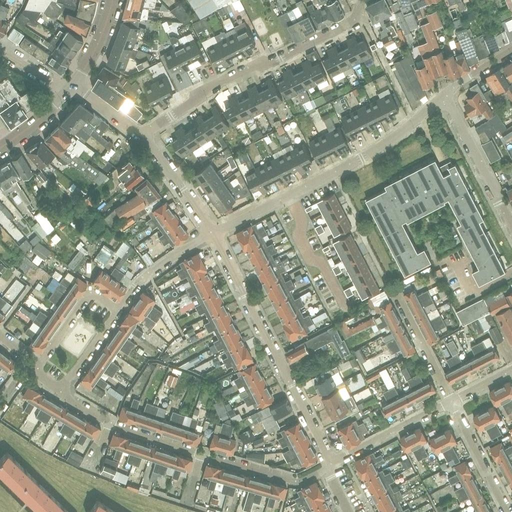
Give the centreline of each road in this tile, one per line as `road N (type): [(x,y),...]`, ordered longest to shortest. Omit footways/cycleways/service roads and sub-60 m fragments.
road 1 (residential): [(206,232),(391,142),(445,94)]
road 2 (residential): [(332,462),(206,232)]
road 3 (residential): [(143,135),(240,74),(349,23),(363,0)]
road 4 (residential): [(510,222),(445,94)]
road 5 (residential): [(326,470),(293,482),(201,455)]
road 6 (residential): [(332,462),(448,403)]
road 7 (residential): [(37,372),(91,292),(117,310)]
road 8 (residential): [(504,511),(448,403)]
road 9 (residential): [(448,403),(394,295)]
